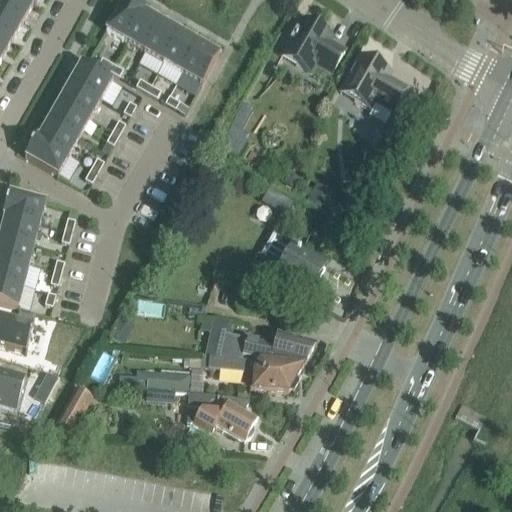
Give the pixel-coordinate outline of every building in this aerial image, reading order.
[(19,0),(0,0),(0,13),(22,27),(32,9),(33,8),(19,0)] [(19,0),(33,8),(32,9),(34,10),(39,0),(19,0)] [(125,1),(106,34),(125,45),(144,14),(145,12),(125,1)] [(0,13),(0,38),(11,45),(22,27),(0,13)] [(144,14),(125,45),(144,56),(162,25),(144,14)] [(302,22),(281,59),(311,76),(315,68),(331,77),(345,54),(329,45),(331,40),(332,39),(331,39),(327,36),(323,34),(322,30),(315,26),(310,27),(302,22)] [(162,25),(144,56),(163,66),(181,35),(162,25)] [(181,35),(163,66),(182,77),(199,46),(181,35)] [(0,38),(0,63),(1,64),(11,45),(0,38)] [(199,46),(182,77),(201,88),(219,57),(199,46)] [(360,58),(340,95),(369,112),(374,103),(393,114),(406,91),(387,80),(390,76),(390,75),(385,72),(382,70),(381,65),(373,61),(369,62),(360,58)] [(102,61),(98,68),(109,74),(113,67),(102,61)] [(81,66),(70,86),(101,103),(112,84),(81,66)] [(113,67),(109,74),(119,80),(123,73),(113,67)] [(140,83),(136,90),(146,96),(150,89),(140,83)] [(70,86),(59,104),(90,122),(101,103),(70,86)] [(150,89),(146,96),(157,102),(161,95),(150,89)] [(169,99),(165,107),(175,113),(180,106),(169,99)] [(59,104),(48,123),(79,141),(90,122),(59,104)] [(129,105),(123,116),(130,120),(136,109),(129,105)] [(38,141),(38,142),(69,160),(79,141),(48,123),(38,141)] [(118,124),(112,135),(120,139),(126,128),(118,124)] [(112,135),(106,145),(114,149),(120,139),(112,135)] [(226,138),(219,151),(239,163),(247,149),(226,138)] [(36,140),(24,160),(58,179),(58,178),(68,184),(79,165),(69,160),(38,142),(38,141),(36,140)] [(97,162),(91,172),(98,176),(104,166),(97,162)] [(91,172),(85,183),(92,187),(98,176),(91,172)] [(288,175),(283,185),(296,191),(301,181),(288,175)] [(322,184),(307,187),(310,199),(324,196),(322,184)] [(8,196),(2,218),(5,219),(5,218),(40,227),(45,205),(8,196)] [(5,219),(0,236),(0,239),(34,248),(40,227),(5,218),(5,219)] [(67,222),(64,234),(72,236),(75,224),(67,222)] [(64,234),(61,245),(69,247),(72,236),(64,234)] [(0,239),(0,261),(29,269),(34,248),(0,239)] [(256,270),(249,282),(267,292),(273,281),(281,285),(283,282),(308,296),(323,270),(299,256),(300,255),(297,254),(290,250),(282,264),(264,255),(262,259),(258,257),(252,267),(256,270)] [(0,261),(0,283),(23,290),(29,269),(0,261)] [(56,264),(53,276),(61,278),(64,266),(56,264)] [(53,276),(50,287),(58,289),(61,278),(53,276)] [(0,283),(0,307),(17,312),(23,290),(0,283)] [(48,296),(45,308),(53,310),(56,298),(48,296)] [(0,320),(0,348),(27,356),(33,330),(0,320)] [(214,323),(206,359),(241,362),(242,354),(273,362),(274,359),(303,366),(304,366),(315,347),(276,337),(274,348),(246,342),(245,344),(230,340),(232,326),(214,323)] [(201,359),(200,370),(250,374),(249,392),(287,395),(289,393),(294,393),(298,385),(295,381),(304,366),(303,366),(241,362),(206,359),(201,359)] [(192,372),(190,394),(202,395),(203,373),(192,372)] [(0,373),(0,408),(15,413),(24,380),(0,373)] [(137,374),(137,383),(147,383),(147,391),(188,394),(189,378),(137,374)] [(76,390),(57,425),(73,434),(93,400),(76,390)] [(146,395),(145,406),(174,407),(175,396),(146,395)] [(187,426),(187,427),(193,427),(210,437),(216,428),(244,444),(246,442),(249,441),(253,435),(252,432),(257,422),(243,414),(249,403),(229,399),(189,395),(188,411),(194,412),(193,426),(187,426)]
